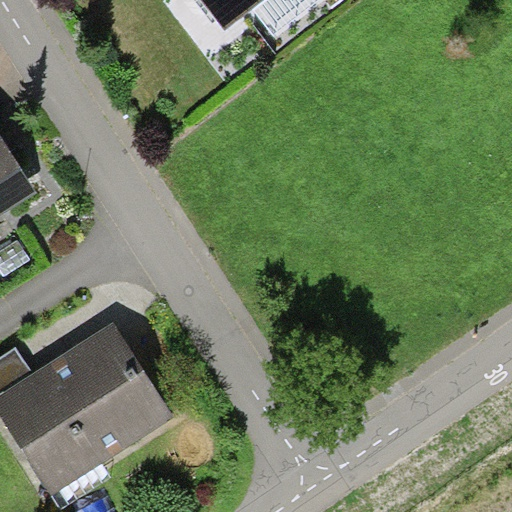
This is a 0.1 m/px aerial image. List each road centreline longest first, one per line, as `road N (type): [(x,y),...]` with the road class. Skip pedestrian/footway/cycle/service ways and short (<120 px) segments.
road 1 (residential): [(7,0),(316,486)]
road 2 (residential): [(511,350),(316,486)]
